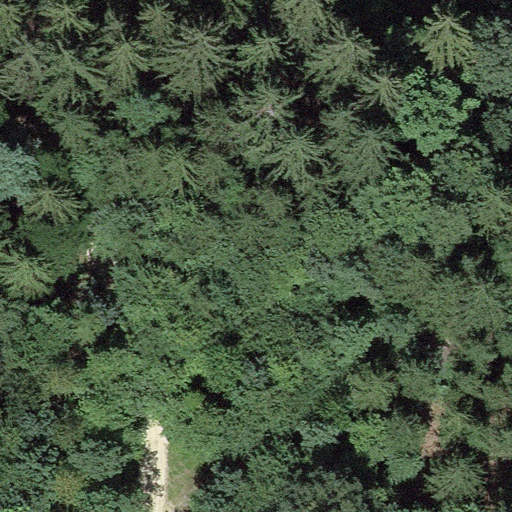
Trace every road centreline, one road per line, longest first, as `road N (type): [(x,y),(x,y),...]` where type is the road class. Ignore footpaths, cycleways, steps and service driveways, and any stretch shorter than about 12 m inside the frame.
road 1 (track): [(0,116),(92,247),(127,317),(149,403),(154,511)]
road 2 (track): [(161,511),(511,304)]
